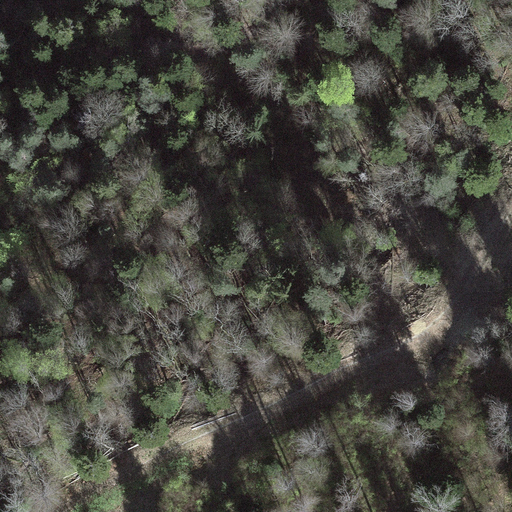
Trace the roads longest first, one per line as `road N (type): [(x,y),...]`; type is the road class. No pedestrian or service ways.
road 1 (track): [(76,511),(155,458),(433,333),(511,215)]
road 2 (track): [(284,0),(224,51),(96,48),(0,86)]
